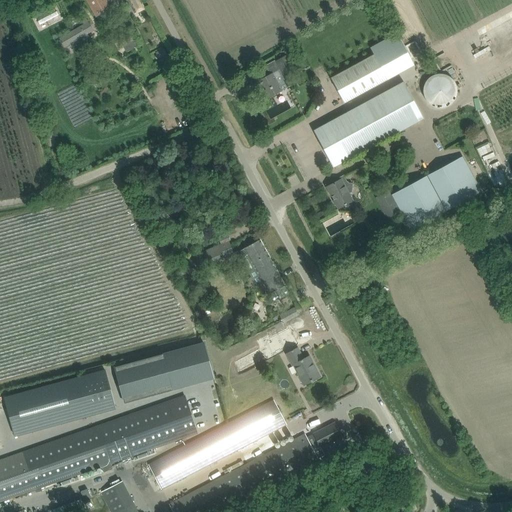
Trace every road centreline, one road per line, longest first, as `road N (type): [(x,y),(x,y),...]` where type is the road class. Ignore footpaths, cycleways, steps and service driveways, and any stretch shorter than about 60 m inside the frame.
road 1 (unclassified): [(433,491),(397,441),(156,0)]
road 2 (unknown): [(318,294),(459,224),(511,219)]
